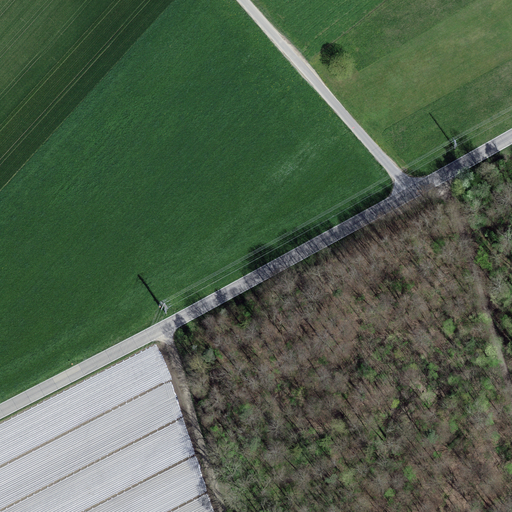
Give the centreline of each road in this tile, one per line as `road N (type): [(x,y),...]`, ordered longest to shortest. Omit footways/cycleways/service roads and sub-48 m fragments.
road 1 (tertiary): [(411,192),(0,411)]
road 2 (unclassified): [(244,0),(411,192)]
road 3 (track): [(511,396),(440,176)]
road 4 (track): [(164,326),(221,511)]
